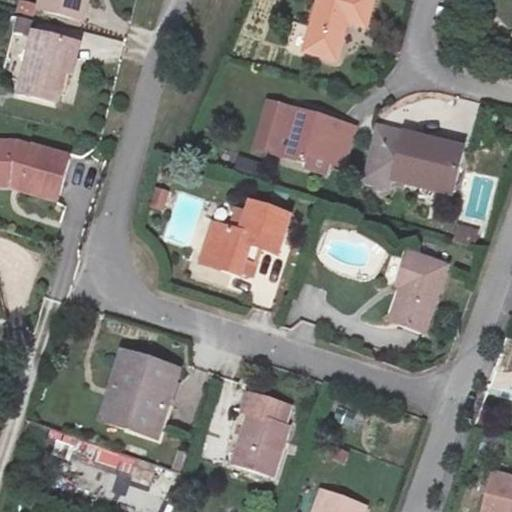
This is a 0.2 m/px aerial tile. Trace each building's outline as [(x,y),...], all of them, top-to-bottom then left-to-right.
[(88,0),(42,0),(34,31),(76,44),(88,0)] [(372,0),(319,0),(305,46),(339,57),(349,25),(364,29),(372,0)] [(30,36),(31,20),(15,18),(13,35),(30,36)] [(73,68),(34,56),(17,116),(57,127),(73,68)] [(303,169),(327,177),(339,140),(268,118),(250,164),(298,181),(303,169)] [(451,200),(464,153),(381,126),(364,178),(392,187),(395,179),(451,200)] [(355,147),(339,140),(327,177),(343,183),(355,147)] [(0,154),(0,190),(21,198),(19,204),(56,215),(69,172),(34,160),(32,165),(0,154)] [(323,190),(327,177),(303,169),(298,181),(323,190)] [(153,189),(150,209),(164,212),(167,192),(153,189)] [(21,198),(0,190),(0,197),(19,204),(21,198)] [(472,246),(478,231),(461,225),(455,240),(472,246)] [(275,280),(288,241),(250,226),(239,256),(214,247),(199,288),(234,303),(239,289),(253,293),(261,274),(275,280)] [(440,299),(399,283),(387,315),(395,319),(381,353),(415,365),(440,299)] [(118,369),(106,405),(130,413),(119,445),(147,456),(170,388),(118,369)] [(95,435),(119,445),(130,413),(106,405),(95,435)] [(271,427),(232,411),(227,428),(236,432),(218,484),(256,499),(275,446),(267,442),(271,427)] [(132,486),(125,506),(139,511),(144,511),(151,494),(132,486)] [(511,511),(511,497),(487,490),(480,511),(511,511)]
